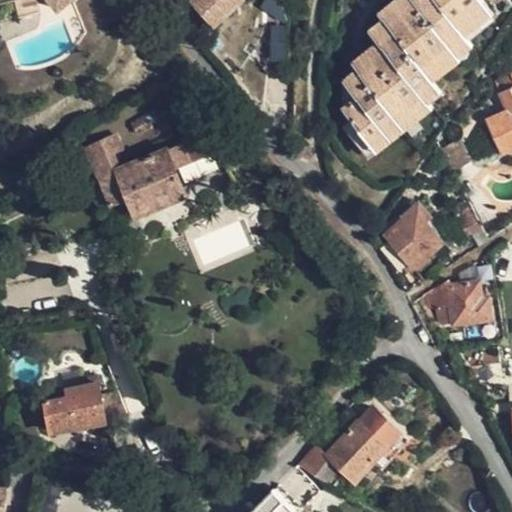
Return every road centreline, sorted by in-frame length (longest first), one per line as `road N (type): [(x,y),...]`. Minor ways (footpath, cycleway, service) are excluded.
road 1 (residential): [(511,484),(390,295),(308,188)]
road 2 (residential): [(308,188),(154,0)]
road 3 (residential): [(308,188),(319,0)]
road 4 (residential): [(162,511),(137,484),(0,460)]
